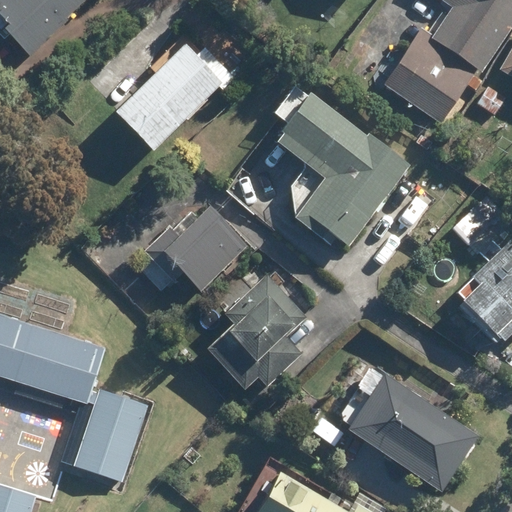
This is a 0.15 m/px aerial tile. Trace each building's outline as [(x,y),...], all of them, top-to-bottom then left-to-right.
[(68,20),(66,19),(85,0),(0,0),(0,16),(8,25),(2,31),(27,59),(68,20)] [(397,66),(383,86),(440,125),(467,85),(475,91),(481,82),(472,76),(476,70),(480,73),(511,26),(511,0),(440,0),(453,8),(432,39),(420,32),(397,66)] [(214,75),(218,71),(205,58),(199,64),(183,48),(115,114),(152,151),(222,83),(214,75)] [(511,52),(501,72),(511,78),(511,52)] [(487,89),(476,104),(494,116),(504,101),(487,89)] [(324,179),(294,219),(337,251),(343,242),(349,246),(408,167),(368,137),(366,139),(308,95),(280,132),(284,135),(277,144),(324,179)] [(511,198),(502,188),(455,231),(471,248),(511,210),(511,198)] [(167,229),(143,254),(172,283),(181,274),(200,292),(245,247),(207,209),(196,219),(190,214),(171,233),(167,229)] [(511,239),(472,278),(480,286),(462,303),(503,344),(511,335),(511,239)] [(426,275),(419,283),(426,288),(432,280),(426,275)] [(267,277),(223,315),(234,327),(207,351),(242,389),(255,378),(264,388),(300,355),(284,337),(305,319),(267,277)] [(161,293),(149,280),(129,299),(141,311),(161,293)] [(0,378),(88,405),(105,349),(0,316),(0,378)] [(371,391),(348,422),(440,487),(476,435),(383,369),(380,373),(367,364),(356,380),(371,391)] [(99,385),(74,461),(119,477),(144,401),(99,385)] [(288,478),(266,511),(363,511),(362,511),(361,511),(342,511),(346,505),(336,499),(333,505),(288,478)] [(0,511),(27,511),(33,491),(0,481),(0,511)]
